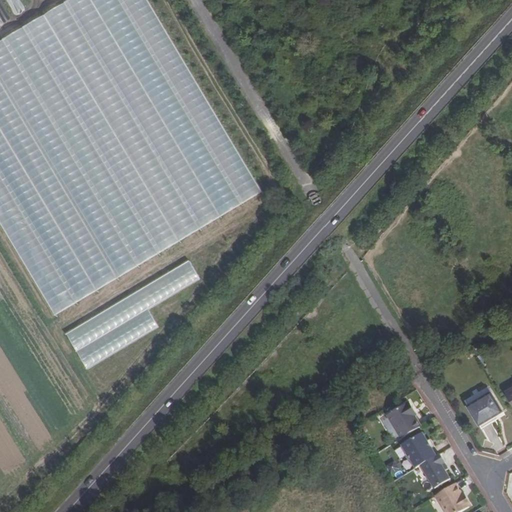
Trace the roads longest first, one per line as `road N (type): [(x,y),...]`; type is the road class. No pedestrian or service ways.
road 1 (secondary): [(66,511),(511,14)]
road 2 (unclassified): [(198,0),(311,189)]
